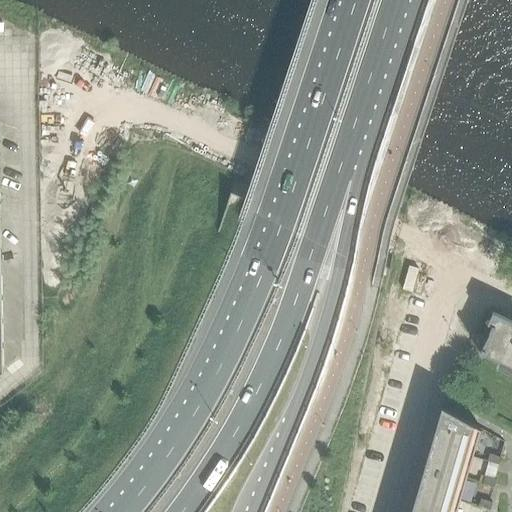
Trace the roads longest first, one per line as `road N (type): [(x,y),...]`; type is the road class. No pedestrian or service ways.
road 1 (trunk): [(354,0),(279,225),(228,345),(176,439),(123,511)]
road 2 (trunk): [(181,511),(274,353),(334,178)]
road 3 (trunk): [(254,511),(333,294),(344,233),(334,178)]
road 4 (residential): [(380,511),(447,286),(469,278),(511,291)]
road 5 (trunk): [(334,178),(393,0)]
